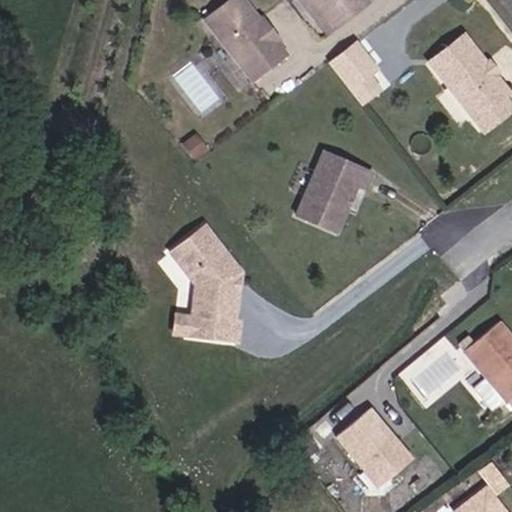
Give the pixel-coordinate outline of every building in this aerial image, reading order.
[(233,0),(210,19),(261,82),(293,57),(281,42),(264,21),(246,0),(233,0)] [(333,22),(362,0),(329,0),(321,7),(333,22)] [(264,21),(281,42),(295,32),(278,10),(264,21)] [(511,95),(511,86),(468,34),(434,62),(490,131),(511,113),(511,97),(511,96),(511,95)] [(351,74),(365,62),(356,50),(341,61),(351,74)] [(212,141),(201,125),(188,133),(200,150),(212,141)] [(373,167),(325,145),(297,208),(340,228),(358,180),(366,183),(373,167)] [(171,330),(189,333),(240,341),(243,323),(237,322),(245,274),(209,227),(182,248),(208,280),(202,316),(191,314),(174,311),(171,330)] [(511,344),(497,329),(464,354),(510,407),(511,405),(511,344)] [(426,403),(469,366),(442,334),(399,370),(426,403)] [(416,459),(371,405),(331,437),(376,491),(416,459)] [(506,511),(486,487),(454,511),(506,511)]
